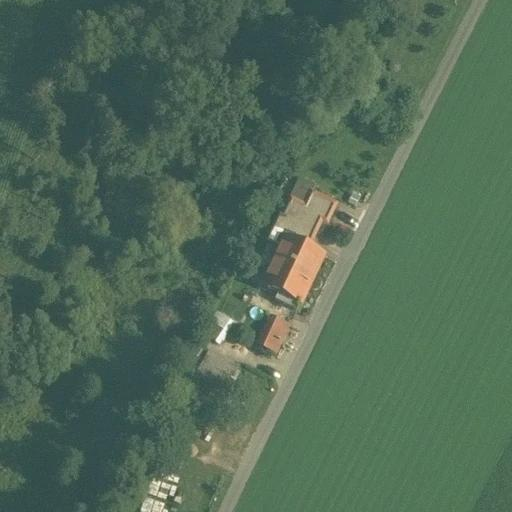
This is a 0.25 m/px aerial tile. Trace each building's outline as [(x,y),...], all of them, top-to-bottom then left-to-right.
[(307,216),(284,205),(279,216),(280,216),(300,226),(302,226),(307,216)] [(300,226),(280,216),(268,241),(269,241),(281,247),(285,240),(286,240),(288,236),(294,239),(300,226)] [(286,240),(285,240),(281,247),(270,271),(262,288),(277,295),(278,296),(280,292),(299,301),(297,305),(298,306),(299,304),(321,257),(286,240)] [(269,241),(258,264),(264,267),(264,268),(270,271),(281,247),(269,241)] [(299,301),(280,292),(278,296),(277,295),(273,303),(295,313),(298,306),(299,307),(300,305),(299,304),(298,306),(297,305),(299,301)] [(219,346),(233,323),(214,311),(200,335),(219,346)] [(267,337),(251,332),(248,342),(264,347),(267,337)] [(227,380),(201,366),(190,386),(193,388),(186,401),(211,413),(227,380)]
